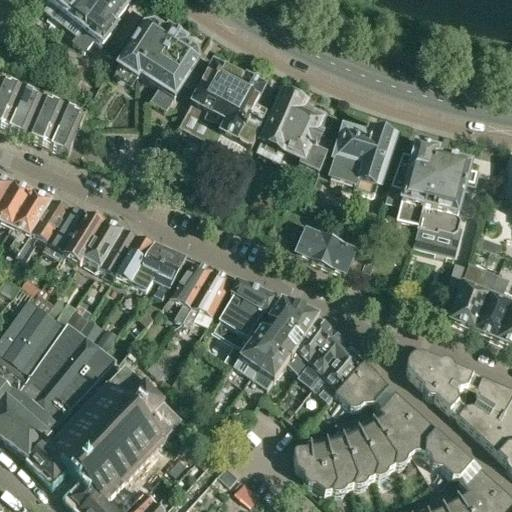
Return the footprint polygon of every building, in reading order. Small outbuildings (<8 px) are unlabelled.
[(39,0),(39,1),(49,9),(43,17),(63,33),(88,0),(39,0)] [(118,0),(88,0),(63,33),(75,43),(71,48),(84,59),(94,45),(102,51),(116,33),(113,31),(130,9),(118,0)] [(186,48),(183,45),(167,35),(165,38),(153,30),(143,33),(117,73),(136,86),(139,83),(157,95),(150,106),(166,116),(173,105),(174,105),(198,67),(196,58),(184,51),(186,48)] [(191,111),(178,133),(216,152),(222,141),(250,156),(265,121),(253,115),(264,95),(262,94),(263,88),(261,83),(256,81),(250,82),(246,86),(244,85),(243,87),(213,71),(191,111)] [(0,132),(24,143),(41,106),(32,102),(32,100),(9,90),(9,92),(0,88),(0,132)] [(262,149),(263,150),(258,161),(278,170),(284,159),(300,166),(297,173),(317,181),(326,163),(324,162),(330,149),(322,145),(330,126),(281,105),(262,149)] [(24,143),(68,163),(85,125),(73,120),(74,118),(51,108),(50,110),(41,106),(24,143)] [(96,130),(85,125),(68,163),(80,168),(96,130)] [(355,188),(377,195),(393,145),(370,138),(368,144),(343,136),(332,168),(334,169),(328,186),(354,194),(355,188)] [(416,235),(418,236),(419,234),(436,164),(437,159),(414,153),(411,163),(403,161),(385,209),(399,212),(396,227),(417,232),(416,235)] [(469,173),(436,164),(419,234),(418,236),(436,240),(437,237),(451,241),(457,238),(459,228),(455,222),(463,191),(474,194),(478,179),(468,176),(469,173)] [(0,211),(13,191),(0,185),(0,211)] [(0,230),(10,234),(11,235),(32,200),(27,197),(13,191),(0,211),(0,230)] [(50,208),(32,200),(11,235),(10,234),(7,239),(15,244),(10,253),(19,258),(29,243),(50,208)] [(45,251),(46,251),(68,215),(50,208),(29,243),(19,258),(16,262),(24,268),(35,252),(32,251),(37,244),(46,249),(45,251)] [(46,251),(62,261),(85,222),(68,215),(46,251)] [(61,262),(74,269),(77,271),(102,230),(85,222),(62,261),(61,262)] [(82,266),(98,276),(121,238),(102,230),(77,271),(79,272),(82,266)] [(286,256),(296,260),(310,267),(328,275),(329,275),(343,281),(353,258),(294,234),(286,256)] [(98,276),(112,283),(113,280),(115,282),(137,245),(121,238),(98,276)] [(502,250),(478,242),(475,250),(486,254),(486,255),(498,260),(502,250)] [(130,289),(131,289),(151,250),(137,245),(115,282),(113,280),(112,283),(129,291),(130,289)] [(146,297),(151,289),(168,258),(151,250),(131,289),(138,293),(146,297)] [(161,304),(185,265),(168,258),(151,289),(159,292),(154,300),(161,304)] [(373,269),(365,266),(361,276),(369,279),(373,269)] [(0,268),(0,282),(2,284),(9,273),(1,268),(0,268)] [(167,316),(174,307),(181,311),(174,325),(182,328),(211,276),(192,268),(169,304),(161,313),(167,316)] [(443,306),(454,310),(461,290),(465,272),(454,269),(443,306)] [(207,333),(211,324),(231,285),(211,276),(182,328),(190,332),(193,326),(207,333)] [(461,290),(454,310),(448,327),(472,337),(488,301),(497,281),(485,276),(476,296),(461,290)] [(497,281),(488,301),(472,337),(495,347),(511,307),(511,300),(504,297),(509,286),(497,281)] [(27,283),(18,293),(33,305),(42,295),(27,283)] [(0,290),(0,295),(10,302),(17,292),(5,284),(0,290)] [(233,301),(218,329),(212,340),(222,346),(236,352),(241,342),(247,345),(261,318),(266,321),(274,303),(237,287),(230,300),(233,301)] [(37,314),(46,321),(57,304),(47,297),(37,314)] [(58,302),(57,304),(46,321),(62,334),(74,315),(75,312),(58,302)] [(0,408),(6,401),(10,404),(31,384),(64,335),(62,334),(46,321),(37,314),(36,315),(29,310),(30,308),(27,306),(23,311),(0,343),(0,408)] [(232,373),(233,373),(249,385),(298,315),(280,306),(266,326),(275,332),(269,340),(261,334),(238,365),(232,373)] [(511,307),(495,347),(511,354),(511,307)] [(161,313),(154,310),(150,308),(136,323),(146,333),(161,313)] [(74,315),(62,334),(64,335),(76,343),(88,324),(74,315)] [(270,392),(286,368),(294,356),(301,346),(317,324),(298,315),(249,385),(266,397),(270,392)] [(88,324),(76,343),(92,354),(104,334),(88,324)] [(298,382),(308,369),(333,339),(317,324),(301,346),(294,356),(286,368),(298,382)] [(104,334),(92,354),(103,361),(105,357),(117,340),(106,333),(105,335),(104,334)] [(0,444),(25,463),(27,465),(49,442),(70,419),(114,368),(103,361),(92,354),(76,343),(64,335),(31,384),(10,404),(6,401),(0,408),(0,444)] [(308,369),(314,376),(305,388),(311,396),(348,353),(333,339),(308,369)] [(327,409),(334,402),(337,399),(336,398),(337,398),(363,368),(348,353),(311,396),(317,402),(318,401),(327,409)] [(472,383),(453,374),(452,371),(450,369),(447,367),(444,366),(441,367),(438,368),(425,362),(422,361),(418,361),(415,361),(412,362),(410,364),(408,367),(406,370),(406,373),(406,376),(406,379),(408,382),(410,384),(422,395),(422,398),(423,401),(425,403),(427,405),(430,406),(433,406),(448,419),(455,425),(458,422),(464,415),(457,409),(456,402),(445,394),(442,392),(445,387),(449,390),(459,397),(464,396),(465,395),(467,395),(475,398),(478,391),(480,386),(472,383)] [(363,368),(337,398),(336,398),(337,399),(334,402),(340,408),(341,409),(345,413),(346,414),(348,416),(351,417),(354,417),(358,416),(360,414),(362,412),(374,410),(376,407),(378,406),(382,401),(384,399),(383,398),(378,394),(381,391),(381,390),(383,388),(377,383),(370,375),(364,367),(363,368)] [(43,478),(52,486),(53,487),(56,484),(74,501),(71,505),(78,511),(132,511),(144,501),(132,492),(130,494),(125,489),(164,448),(163,448),(180,431),(161,413),(163,412),(148,397),(143,392),(117,370),(114,368),(70,419),(49,442),(27,465),(41,479),(43,478)] [(146,376),(157,388),(165,380),(153,368),(146,376)] [(197,398),(182,385),(173,394),(188,408),(197,398)] [(511,400),(480,386),(478,391),(475,398),(478,406),(489,412),(484,421),(473,415),(464,415),(458,422),(455,425),(482,450),(505,471),(505,474),(507,477),(508,479),(511,481),(511,400)] [(315,492),(324,501),(330,499),(333,501),(336,501),(339,501),(342,500),(344,498),(346,495),(352,493),(355,494),(358,495),(361,494),(364,493),(366,490),(367,488),(373,485),(376,485),(379,485),(382,484),(385,482),(386,480),(387,477),(393,473),(396,474),(399,474),(402,472),(404,470),(406,468),(407,465),(413,460),(414,460),(415,460),(415,459),(416,459),(417,459),(422,461),(429,467),(429,470),(430,472),(432,475),(434,477),(437,478),(440,478),(443,479),(443,480),(444,481),(448,484),(449,485),(458,486),(460,483),(462,482),(466,477),(468,475),(467,474),(462,470),(465,467),(465,466),(459,461),(394,402),(391,405),(382,414),(389,420),(374,430),(366,436),(360,439),(352,443),(343,447),(335,450),(327,452),(317,454),(309,455),(309,456),(311,466),(306,466),(295,468),(294,468),(295,475),(301,481),(302,482),(303,485),(304,488),(306,490),(309,492),(312,493),(315,492)] [(222,421),(210,439),(226,452),(240,434),(222,421)] [(212,466),(215,463),(206,456),(200,462),(209,470),(212,466)] [(224,473),(217,481),(229,492),(236,484),(224,473)] [(511,511),(511,508),(482,481),(478,478),(475,481),(467,490),(473,496),(459,507),(451,511),(511,511)] [(132,511),(155,511),(156,511),(144,501),(132,511)]
